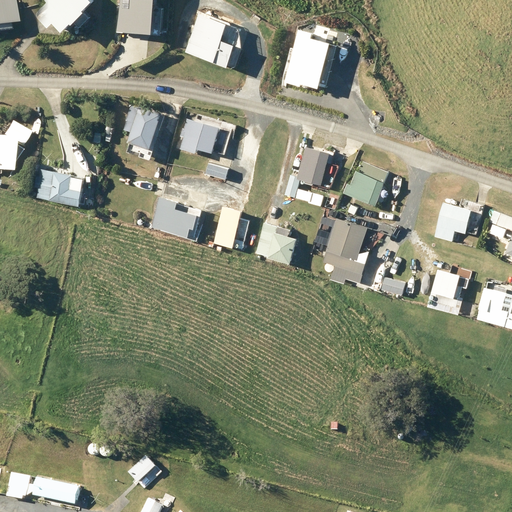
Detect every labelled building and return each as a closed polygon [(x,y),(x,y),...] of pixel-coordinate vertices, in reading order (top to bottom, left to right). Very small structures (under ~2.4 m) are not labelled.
[(6,0),(0,0),(0,23),(8,23),(6,0)] [(90,0),(89,0),(44,0),(46,1),(32,13),(45,26),(50,21),(58,29),(90,0)] [(153,0),(119,0),(117,31),(150,34),(153,0)] [(203,12),(190,51),(238,67),(251,28),(203,12)] [(299,29),(286,82),(302,86),(303,84),(320,89),(320,88),(332,43),(313,38),(314,33),(299,29)] [(131,130),(127,139),(150,147),(161,112),(138,104),(138,106),(131,104),(126,118),(127,119),(124,128),(131,130)] [(23,140),(32,126),(15,115),(7,127),(0,127),(0,162),(3,163),(14,162),(16,162),(17,136),(23,140)] [(183,135),(180,147),(196,151),(197,147),(213,151),(213,150),(220,151),(226,129),(219,128),(220,126),(187,118),(184,127),(182,127),(180,135),(183,135)] [(306,145),(298,175),(290,173),(285,193),(295,196),(300,178),(321,183),(329,151),(306,145)] [(347,182),(343,191),(375,204),(388,170),(362,160),(358,170),(356,169),(350,183),(347,182)] [(209,162),(206,173),(226,178),(229,167),(209,162)] [(34,186),(38,186),(36,197),(78,204),(81,189),(69,187),(71,173),(42,167),(40,176),(36,176),(34,186)] [(337,195),(326,191),(321,205),(332,209),(337,195)] [(176,207),(178,200),(160,195),(151,226),(187,235),(190,226),(193,227),(197,213),(176,207)] [(452,240),(452,241),(457,242),(459,236),(454,234),(455,229),(466,232),(471,208),(443,201),(434,236),(452,240)] [(348,210),(354,214),(357,206),(351,203),(348,210)] [(248,220),(239,217),(241,210),(222,206),(214,242),(241,248),(248,220)] [(503,235),(510,238),(505,252),(511,254),(511,215),(494,209),(489,221),(506,228),(503,235)] [(325,260),(337,263),(334,273),(349,277),(355,258),(357,258),(367,226),(336,217),(326,249),(328,250),(325,260)] [(267,254),(267,257),(290,262),(296,236),(289,235),(290,228),(263,222),(256,252),(267,254)] [(437,268),(431,291),(436,292),(433,302),(428,301),(427,306),(458,313),(464,291),(460,290),(463,276),(460,275),(460,274),(437,268)] [(406,282),(386,276),(383,290),(402,295),(406,282)] [(478,307),(479,308),(477,317),(511,327),(511,311),(501,309),(503,302),(510,304),(511,295),(511,293),(484,286),(478,307)] [(145,455),(127,472),(137,483),(155,466),(145,455)] [(35,477),(31,495),(74,504),(78,486),(35,477)] [(143,511),(163,511),(166,505),(150,498),(143,511)]
